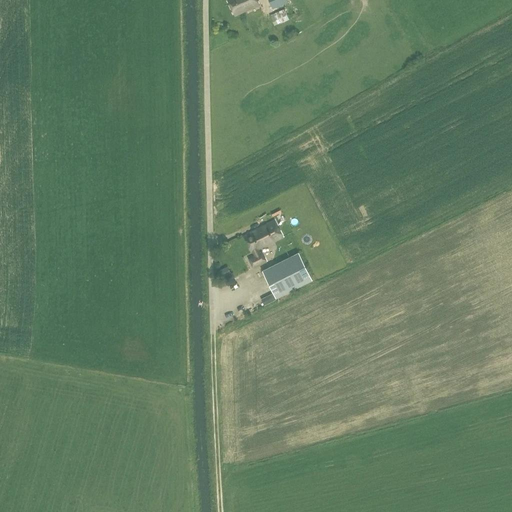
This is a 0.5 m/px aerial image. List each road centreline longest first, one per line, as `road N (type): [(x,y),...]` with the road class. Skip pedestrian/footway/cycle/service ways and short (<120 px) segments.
road 1 (unclassified): [(203,0),(211,332)]
road 2 (track): [(211,332),(219,511)]
